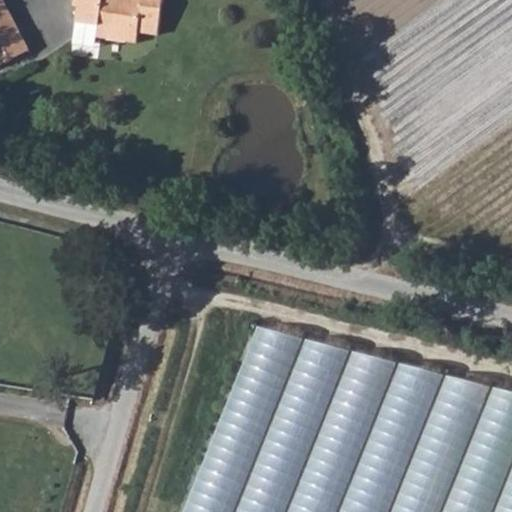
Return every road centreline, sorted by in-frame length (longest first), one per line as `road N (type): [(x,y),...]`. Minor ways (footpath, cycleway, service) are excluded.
road 1 (unclassified): [(511,326),(170,241)]
road 2 (unclassified): [(97,511),(170,241)]
road 3 (unclassified): [(170,241),(0,195)]
